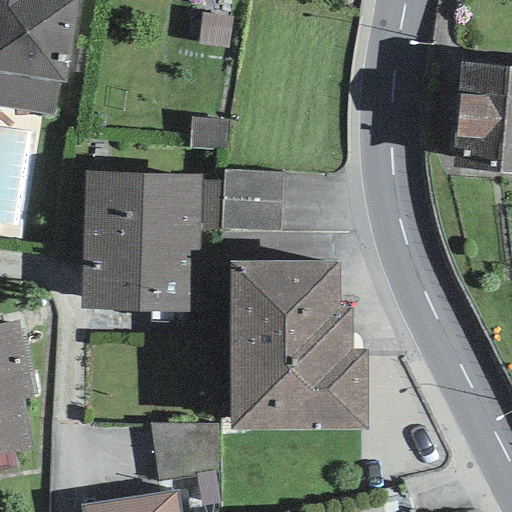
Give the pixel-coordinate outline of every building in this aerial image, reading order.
[(0,0),(0,108),(51,117),(57,82),(63,83),(76,0),(0,0)] [(511,69),(459,65),(452,168),(511,172),(511,69)] [(199,251),(200,175),(84,172),(80,310),(187,313),(188,251),(199,251)] [(228,181),(227,210),(285,211),(286,182),(228,181)] [(338,308),(337,263),(229,262),(229,431),(367,430),(367,350),(351,350),(351,308),(338,308)] [(18,321),(0,324),(0,455),(30,450),(21,398),(32,396),(18,321)] [(178,511),(175,490),(78,505),(78,511),(178,511)]
